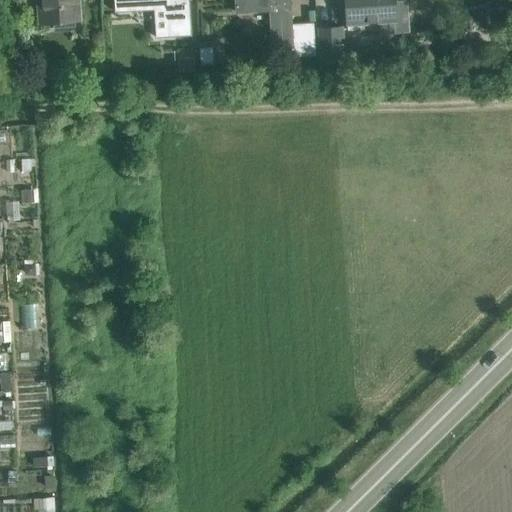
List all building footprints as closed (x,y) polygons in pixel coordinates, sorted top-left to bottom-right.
[(54,22),(55,26),(72,25),(71,21),(80,20),(78,0),(48,0),(50,22),(54,22)] [(113,0),(115,12),(117,12),(117,9),(167,6),(168,34),(178,33),(178,34),(189,33),(189,35),(191,35),(189,0),(113,0)] [(314,54),(314,44),(313,24),(291,25),(289,0),(234,0),(236,13),(269,10),(272,49),(293,47),(293,56),(314,54)] [(406,0),(394,1),(393,0),(345,0),(346,12),(347,24),(381,22),(382,34),(409,31),(406,0)] [(321,58),(341,57),(344,57),(342,28),(319,29),(321,58)] [(212,49),(200,50),(201,66),(213,65),(212,49)] [(194,59),(179,60),(180,72),(195,71),(194,59)] [(55,511),(55,498),(38,498),(38,511),(55,511)]
